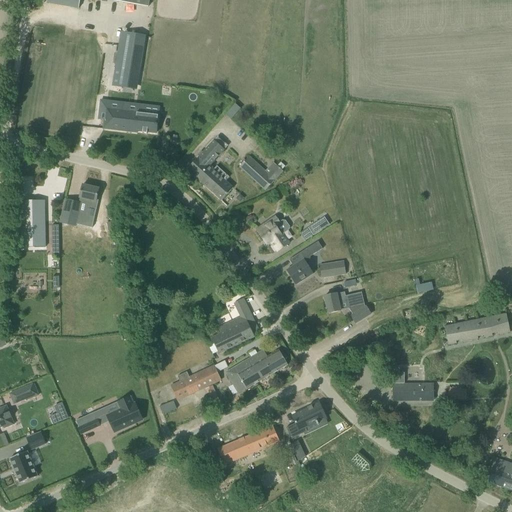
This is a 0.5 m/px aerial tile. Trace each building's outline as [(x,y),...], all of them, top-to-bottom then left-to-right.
[(78,9),(80,0),(47,0),(47,3),(78,9)] [(49,106),(61,24),(43,22),(30,103),(49,106)] [(123,88),(122,92),(132,93),(133,89),(137,90),(146,36),(120,31),(111,86),(123,88)] [(82,96),(99,99),(105,55),(77,51),(74,68),(86,70),(82,96)] [(150,97),(160,97),(160,86),(150,86),(150,97)] [(176,111),(177,98),(165,97),(164,110),(176,111)] [(226,114),(232,119),(241,108),(235,104),(226,114)] [(103,123),(103,133),(137,134),(137,133),(143,133),(143,135),(147,135),(147,133),(156,133),(156,115),(106,114),(105,124),(103,123)] [(210,166),(227,146),(217,137),(187,170),(221,201),(233,188),(226,181),(230,177),(217,165),(213,169),(210,166)] [(238,167),(265,191),(283,171),(275,164),(267,172),(249,156),(238,167)] [(65,200),(60,222),(76,226),(78,216),(93,220),(94,220),(96,208),(94,208),(96,200),(99,189),(82,185),(79,199),(78,203),(65,200)] [(33,209),(20,209),(21,239),(34,239),(34,246),(45,246),(44,199),(33,199),(33,209)] [(256,230),(266,245),(270,242),(277,252),(289,244),(282,233),(288,230),(288,227),(285,222),(282,221),(280,223),(275,217),(256,230)] [(106,223),(110,239),(118,238),(114,221),(106,223)] [(307,226),(313,236),(320,231),(314,221),(307,226)] [(308,266),(310,257),(322,249),(318,242),(289,260),(293,266),(286,271),(295,285),(313,274),(308,266)] [(319,266),(321,278),(345,275),(343,262),(319,266)] [(336,294),(324,297),(328,314),(338,312),(349,309),(352,315),(350,316),(355,324),(369,315),(370,314),(366,307),(365,307),(364,306),(361,293),(352,295),(345,296),(344,293),(336,294)] [(243,299),(234,304),(239,315),(245,312),(246,316),(250,314),(243,299)] [(183,321),(186,327),(197,322),(193,312),(189,314),(191,318),(183,321)] [(510,333),(506,314),(488,318),(492,336),(492,334),(498,333),(498,335),(510,333)] [(216,329),(218,334),(210,338),(219,354),(254,337),(252,332),(258,329),(255,323),(249,326),(244,316),(216,329)] [(492,336),(488,318),(477,320),(480,337),(483,336),(484,338),(492,336)] [(480,337),(477,320),(466,322),(470,341),(478,339),(477,337),(480,337)] [(470,341),(466,322),(455,324),(459,341),(462,340),(462,343),(470,341)] [(459,341),(455,324),(444,327),(448,346),(456,344),(456,342),(459,341)] [(267,357),(263,351),(225,373),(238,394),(287,365),(279,351),(267,357)] [(180,381),(170,385),(177,401),(192,394),(221,380),(214,365),(189,377),(187,372),(183,374),(177,377),(180,381)] [(433,398),(433,385),(403,385),(403,384),(404,384),(404,375),(392,375),(392,384),(393,384),(393,385),(392,385),(392,400),(433,400),(434,400),(434,398),(433,398)] [(13,402),(31,395),(29,391),(36,388),(34,383),(9,393),(13,402)] [(219,403),(212,387),(206,389),(213,405),(219,403)] [(448,390),(448,400),(466,400),(466,390),(448,390)] [(134,404),(132,405),(129,398),(118,402),(121,410),(107,416),(114,432),(142,420),(134,404)] [(159,405),(163,415),(176,409),(172,400),(159,405)] [(287,427),(286,428),(291,439),(304,433),(308,431),(307,431),(305,427),(306,427),(316,422),(317,425),(318,424),(325,421),(324,418),(325,418),(319,404),(312,407),(311,406),(312,407),(308,409),(307,408),(307,409),(304,411),(292,416),(295,424),(287,427)] [(0,427),(3,426),(3,428),(14,424),(6,405),(0,407),(0,427)] [(94,413),(76,421),(79,428),(78,429),(81,435),(100,426),(94,413)] [(273,426),(217,449),(221,459),(224,465),(238,459),(266,448),(279,442),(276,436),(273,426)] [(41,432),(26,438),(31,450),(46,444),(41,432)] [(33,466),(27,452),(19,455),(10,459),(20,484),(38,477),(33,466)] [(177,457),(165,463),(171,476),(166,479),(171,490),(178,487),(176,483),(187,477),(177,457)] [(487,482),(511,490),(511,463),(496,458),(487,482)] [(149,470),(138,476),(148,495),(158,490),(160,494),(167,491),(161,480),(155,482),(149,470)] [(138,476),(127,482),(133,494),(127,496),(133,508),(139,505),(137,501),(148,495),(138,476)] [(103,511),(122,511),(124,511),(118,497),(100,504),(103,511)]
